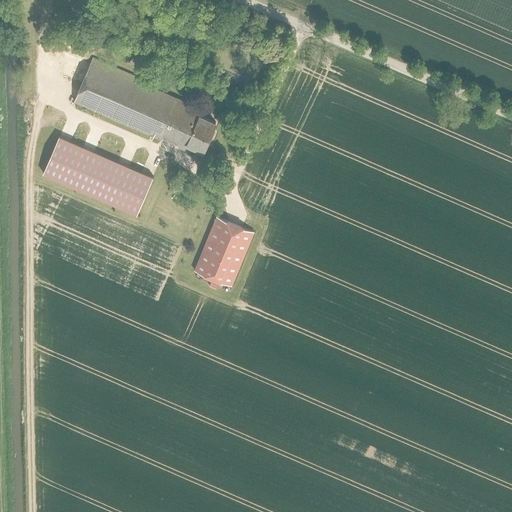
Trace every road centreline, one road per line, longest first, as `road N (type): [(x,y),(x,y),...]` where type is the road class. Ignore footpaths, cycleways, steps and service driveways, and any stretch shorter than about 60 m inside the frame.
road 1 (track): [(34,511),(28,163),(52,0)]
road 2 (tertiary): [(511,115),(242,0)]
road 3 (track): [(303,25),(228,188),(235,219)]
road 4 (track): [(41,98),(156,148),(170,141)]
